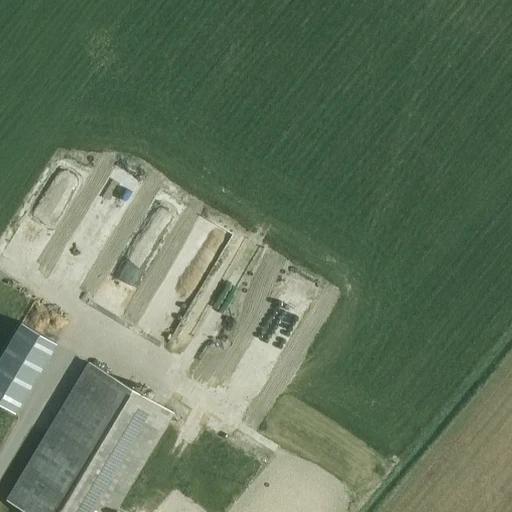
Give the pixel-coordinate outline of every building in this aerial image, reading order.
[(165,243),(191,188),(175,180),(149,235),(165,243)] [(103,252),(120,230),(109,222),(93,244),(103,252)] [(219,254),(229,237),(220,232),(211,249),(219,254)] [(100,272),(112,275),(118,251),(106,248),(100,272)] [(0,403),(13,410),(68,323),(34,302),(0,358),(0,403)] [(267,368),(278,345),(264,338),(253,362),(267,368)] [(114,511),(173,413),(161,406),(87,363),(5,500),(25,511),(114,511)]
